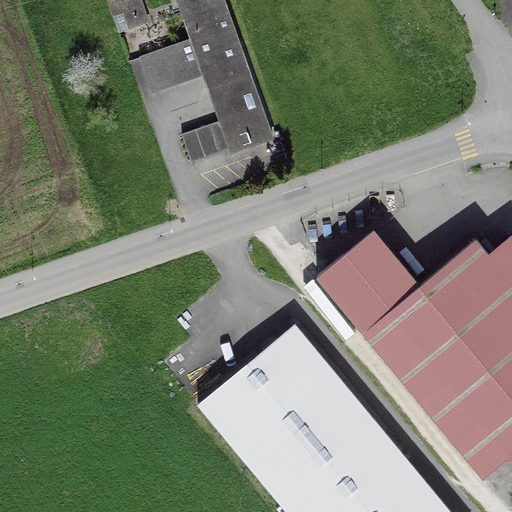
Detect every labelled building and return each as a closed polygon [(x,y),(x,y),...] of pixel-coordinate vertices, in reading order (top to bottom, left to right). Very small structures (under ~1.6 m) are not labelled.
[(108,0),(120,33),(150,22),(142,0),(108,0)] [(204,71),(205,74),(221,120),(179,134),(189,162),(231,148),(232,150),(250,144),(251,147),(263,142),(262,139),(269,137),(220,0),(179,0),(199,58),(214,53),(216,60),(208,63),(204,71)] [(139,57),(151,92),(173,85),(175,82),(164,48),(139,57)] [(481,477),(490,469),(508,455),(511,454),(511,284),(474,238),(417,284),(371,229),(314,276),(481,477)] [(292,323),(195,404),(285,511),(416,511),(386,475),(405,459),(292,323)]
